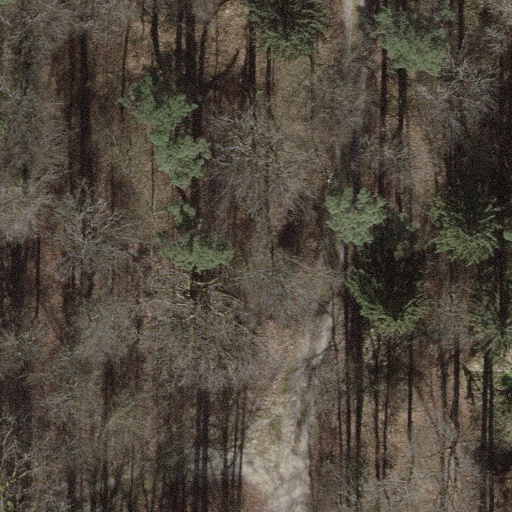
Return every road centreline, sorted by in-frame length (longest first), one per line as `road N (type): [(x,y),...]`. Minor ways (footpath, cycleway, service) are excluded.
road 1 (track): [(357,0),(363,70),(289,511)]
road 2 (track): [(321,351),(0,162)]
road 3 (track): [(310,412),(190,462),(17,511)]
road 4 (track): [(321,351),(453,511)]
